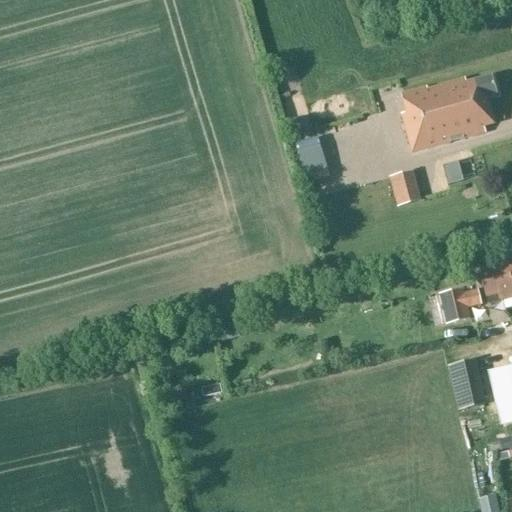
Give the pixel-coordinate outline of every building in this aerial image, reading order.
[(402,96),(406,115),(402,116),(412,155),(482,137),(480,132),(494,128),(487,100),(497,98),(492,79),(466,86),(465,82),(428,91),(428,89),(402,96)] [(389,178),(398,208),(422,201),(413,171),(389,178)] [(511,300),(511,268),(481,275),(488,309),(502,305),(501,303),(511,300)] [(442,297),(429,300),(435,328),(448,325),(449,326),(471,321),(468,310),(481,306),(478,293),(465,297),(463,291),(441,296),(442,297)] [(475,361),(462,365),(448,368),(459,412),(473,409),(486,406),(475,361)]
